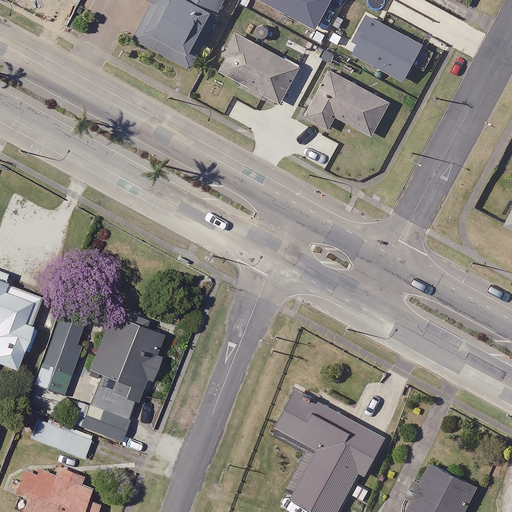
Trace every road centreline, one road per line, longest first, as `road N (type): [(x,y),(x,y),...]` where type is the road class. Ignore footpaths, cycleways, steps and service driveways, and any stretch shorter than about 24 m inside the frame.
road 1 (secondary): [(0,54),(294,214)]
road 2 (secondary): [(276,250),(0,100)]
road 3 (residential): [(276,250),(175,511)]
road 4 (residential): [(511,33),(386,263)]
road 5 (secondary): [(511,376),(368,298)]
road 6 (secondary): [(386,263),(511,331)]
